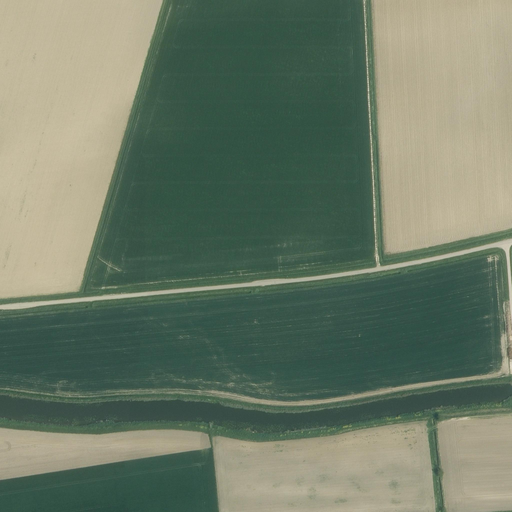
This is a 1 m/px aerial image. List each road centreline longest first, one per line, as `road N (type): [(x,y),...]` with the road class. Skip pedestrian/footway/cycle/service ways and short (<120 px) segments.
road 1 (unclassified): [(0,308),(359,273),(506,243)]
road 2 (track): [(378,270),(365,0)]
